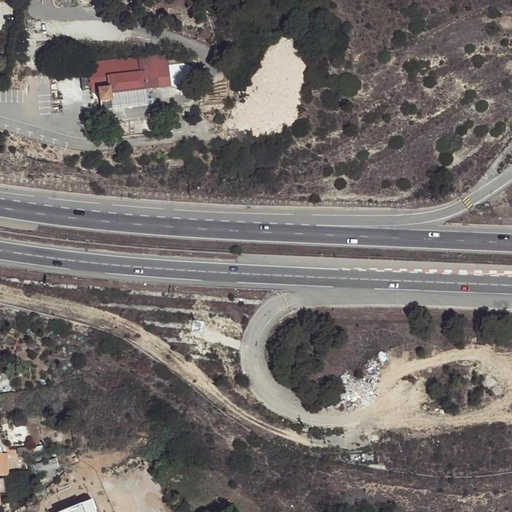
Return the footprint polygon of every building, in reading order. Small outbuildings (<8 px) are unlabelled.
[(168,50),(156,51),(159,76),(171,75),(168,50)] [(170,52),(172,63),(182,62),(181,50),(170,52)] [(159,76),(156,51),(144,53),(144,57),(146,73),(147,77),(159,76)] [(110,77),(146,73),(144,57),(89,64),(90,68),(91,83),(92,91),(101,90),(111,88),(110,77)] [(80,84),(91,83),(90,68),(78,69),(80,84)] [(149,90),(147,77),(146,73),(110,77),(111,88),(112,88),(113,94),(149,90)] [(159,76),(147,77),(149,90),(173,87),(171,75),(159,76)] [(112,88),(111,88),(101,90),(102,101),(113,101),(113,100),(113,94),(112,88)] [(149,90),(113,94),(113,100),(113,101),(113,107),(118,106),(150,102),(149,90)] [(54,468),(58,467),(56,458),(32,465),(37,481),(56,476),(54,468)]
